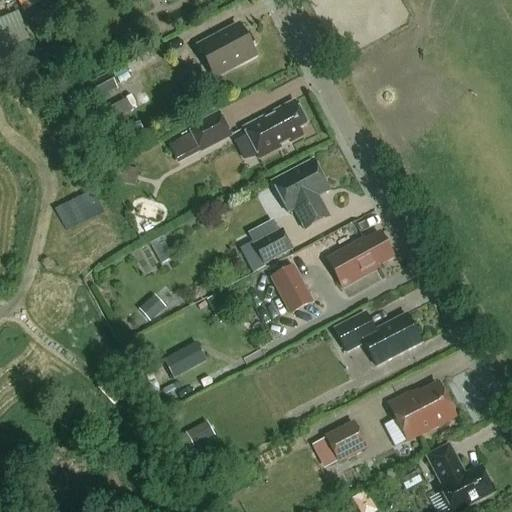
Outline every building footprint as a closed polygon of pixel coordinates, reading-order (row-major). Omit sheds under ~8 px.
[(43,38),(66,25),(57,9),(34,22),(43,38)] [(254,58),(238,29),(200,50),(215,79),(254,58)] [(88,87),(91,93),(96,101),(116,90),(108,75),(88,87)] [(126,101),(95,118),(101,129),(132,112),(126,101)] [(299,132),(307,128),(294,104),(274,115),(275,117),(265,122),(264,120),(243,131),(247,139),(232,147),(241,163),(256,155),(259,162),(280,151),(279,148),(289,143),(290,145),(302,139),(299,132)] [(177,166),(199,154),(233,136),(221,115),(187,133),(190,137),(168,149),(177,166)] [(318,200),(329,194),(313,163),(271,185),(288,216),(294,213),(304,233),(329,220),(318,200)] [(115,183),(136,188),(140,172),(119,167),(115,183)] [(262,265),(292,249),(283,231),(253,248),(262,265)] [(377,267),(390,261),(378,237),(365,244),(364,242),(328,262),(343,289),(378,270),(377,267)] [(289,317),(312,305),(292,269),(269,282),(289,317)] [(154,297),(139,311),(150,324),(166,310),(154,297)] [(223,316),(214,299),(207,303),(216,319),(223,316)] [(421,346),(406,317),(374,334),(365,316),(334,332),(347,356),(364,346),(376,369),(421,346)] [(196,344),(163,361),(174,382),(207,364),(196,344)] [(454,419),(438,387),(412,400),(410,396),(389,407),(407,443),(454,419)] [(338,466),(367,451),(354,425),(324,440),(338,466)] [(204,443),(197,430),(187,436),(186,436),(193,449),(204,443)] [(449,447),(426,460),(442,490),(438,491),(449,511),(463,511),(494,496),(490,488),(491,485),(488,478),(485,477),(480,469),(465,477),(449,447)]
